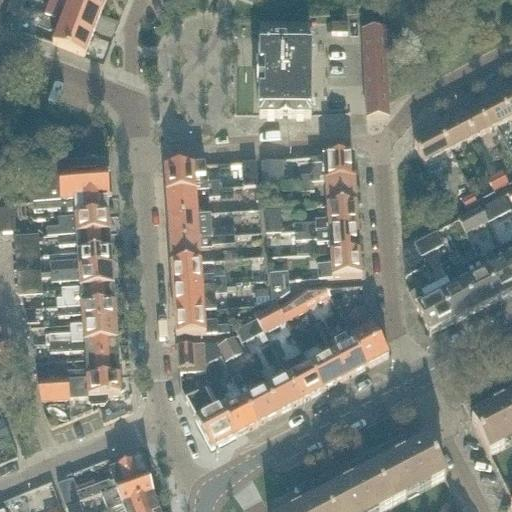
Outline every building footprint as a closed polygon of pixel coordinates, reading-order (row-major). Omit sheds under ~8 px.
[(12,0),(10,5),(24,10),(27,2),(22,0),(12,0)] [(101,17),(106,0),(70,0),(69,5),(101,17)] [(20,20),(24,10),(10,5),(7,15),(20,20)] [(93,37),(101,17),(69,5),(66,14),(60,12),(56,23),(93,37)] [(85,58),(93,37),(56,23),(51,34),(57,36),(53,46),(85,58)] [(332,27),(332,37),(348,37),(348,27),(332,27)] [(385,34),(363,35),(364,47),(367,120),(389,120),(389,112),(385,34)] [(311,120),(312,46),(260,45),(260,120),(311,120)] [(511,122),(511,103),(511,102),(509,98),(487,109),(498,130),(511,122)] [(475,141),(498,130),(487,109),(465,121),(475,141)] [(451,154),(475,141),(465,121),(440,134),(451,154)] [(425,167),(451,154),(440,134),(414,147),(425,167)] [(355,184),(353,163),(353,159),(311,162),(312,179),(302,179),(302,188),(314,187),(326,186),(355,184)] [(64,177),(67,176),(61,162),(57,163),(56,162),(32,173),(35,206),(107,201),(107,200),(110,200),(108,175),(71,178),(71,179),(65,179),(64,177)] [(273,164),(261,165),(262,188),(274,188),(273,165),(273,164)] [(258,190),(257,166),(242,167),(244,191),(258,190)] [(167,196),(196,194),(208,193),(207,185),(207,180),(208,180),(208,169),(165,171),(167,196)] [(495,179),(501,190),(508,186),(502,175),(495,179)] [(494,194),(501,190),(495,179),(488,183),(494,194)] [(208,193),(220,193),(219,184),(207,185),(208,193)] [(328,211),(357,208),(355,184),(326,186),(328,211)] [(303,196),(315,195),(314,187),(302,188),(303,196)] [(215,201),(221,201),(220,193),(208,193),(196,194),(167,196),(169,220),(198,218),(197,218),(216,216),(215,201)] [(466,211),(477,205),(474,198),(463,203),(466,211)] [(77,220),(108,218),(107,201),(35,206),(35,214),(61,212),(62,221),(77,220)] [(497,224),(511,216),(505,203),(490,211),(497,224)] [(295,236),(358,232),(357,208),(328,211),(329,226),(295,228),(295,236)] [(467,237),(489,225),(481,210),(459,222),(467,237)] [(0,224),(1,235),(16,234),(15,211),(0,211),(0,224)] [(280,216),(264,217),(265,240),(281,240),(280,232),(281,232),(280,216)] [(47,240),(109,236),(108,218),(77,220),(78,230),(46,232),(47,240)] [(198,230),(198,218),(169,220),(170,244),(199,242),(235,240),(235,231),(211,232),(211,229),(198,230)] [(331,258),(360,256),(358,232),(295,236),(296,246),(318,244),(318,247),(330,246),(331,258)] [(79,256),(111,254),(109,236),(47,240),(45,241),(46,249),(79,246),(79,256)] [(40,250),(39,241),(39,238),(15,240),(16,252),(40,250)] [(172,268),(201,266),(200,253),(212,252),(212,249),(236,247),(235,240),(199,242),(170,244),(172,268)] [(427,258),(438,252),(432,241),(421,247),(427,258)] [(511,244),(502,250),(511,268),(511,244)] [(406,280),(427,270),(415,249),(404,255),(406,280)] [(41,262),(41,259),(40,250),(16,252),(17,264),(41,262)] [(511,295),(511,268),(502,250),(491,256),(498,268),(486,274),(500,301),(511,295)] [(112,272),(111,254),(79,256),(80,266),(70,266),(70,264),(51,266),(52,276),(112,272)] [(309,284),(333,282),(362,280),(360,256),(331,258),(332,270),(320,271),(320,274),(309,275),(309,284)] [(458,275),(465,271),(460,260),(452,264),(458,275)] [(17,276),(42,274),(41,262),(17,264),(17,276)] [(500,301),(486,274),(481,263),(468,270),(474,281),(464,286),(478,313),(500,301)] [(464,286),(458,275),(452,264),(442,270),(453,291),(441,298),(456,325),(478,313),(464,286)] [(202,278),(201,266),(172,268),(174,292),(203,290),(215,289),(214,281),(214,278),(202,278)] [(113,290),(112,272),(52,276),(53,287),(71,285),(71,283),(81,282),(82,292),(113,290)] [(43,286),(42,276),(42,274),(17,276),(18,288),(43,286)] [(277,305),(289,297),(287,276),(270,278),(272,309),(277,305)] [(215,289),(226,288),(226,280),(214,281),(215,289)] [(44,298),(43,295),(43,286),(18,288),(19,300),(44,298)] [(174,292),(175,316),(204,314),(217,313),(216,298),(227,297),(226,288),(215,289),(203,290),(174,292)] [(58,312),(64,312),(114,308),(113,290),(82,292),(63,293),(64,302),(58,303),(58,312)] [(300,297),(308,312),(330,301),(325,291),(306,293),(300,297)] [(441,298),(427,305),(420,291),(410,296),(417,310),(431,337),(456,325),(441,298)] [(257,309),(270,308),(269,292),(256,293),(257,309)] [(309,314),(308,312),(300,297),(280,312),(287,326),(309,314)] [(256,320),(259,324),(265,337),(265,338),(287,326),(280,312),(277,305),(272,309),(270,310),(256,320)] [(114,308),(64,312),(58,312),(59,320),(84,318),(84,328),(116,326),(114,308)] [(373,330),(373,331),(363,311),(342,322),(352,342),(351,343),(353,346),(354,346),(367,371),(387,360),(388,361),(389,360),(373,330)] [(28,328),(40,327),(39,313),(25,314),(28,328)] [(217,326),(205,327),(204,314),(175,316),(177,340),(206,339),(230,337),(229,329),(217,329),(217,326)] [(265,337),(259,324),(237,336),(243,348),(265,337)] [(47,348),(51,348),(117,344),(116,326),(84,328),(71,329),(72,338),(46,339),(47,348)] [(332,342),(324,326),(317,330),(332,357),(345,383),(367,371),(354,346),(353,346),(343,352),(336,340),(332,342)] [(227,366),(244,357),(235,340),(218,350),(227,366)] [(0,363),(11,359),(3,341),(0,341),(0,363)] [(118,362),(117,344),(51,348),(51,357),(86,355),(87,364),(118,362)] [(207,376),(207,368),(206,348),(194,349),(196,371),(179,372),(180,378),(207,376)] [(206,348),(207,368),(222,361),(215,348),(206,348)] [(179,372),(196,371),(194,349),(178,350),(179,372)] [(324,362),(320,355),(316,353),(306,359),(305,358),(304,358),(310,369),(323,394),(345,383),(332,357),(324,362)] [(38,385),(40,385),(69,384),(119,380),(118,362),(87,364),(87,374),(37,377),(38,385)] [(301,406),(323,394),(310,369),(288,380),(301,406)] [(238,393),(245,389),(240,379),(233,382),(238,392),(238,393)] [(42,405),(89,402),(89,401),(121,398),(119,380),(69,384),(40,385),(38,385),(42,405)] [(279,417),(301,406),(288,380),(266,392),(279,417)] [(249,391),(246,391),(245,389),(238,393),(244,403),(257,429),(279,417),(266,392),(253,399),(249,391)] [(222,415),(220,410),(210,391),(186,403),(186,404),(187,404),(197,423),(196,423),(212,453),(235,440),(222,415)] [(235,440),(257,429),(244,403),(238,393),(238,392),(228,397),(231,404),(220,410),(222,415),(235,440)] [(490,459),(511,447),(511,403),(472,425),(490,459)] [(0,445),(11,441),(7,432),(0,434),(0,445)] [(393,509),(446,481),(428,448),(375,475),(393,509)] [(100,498),(147,481),(138,457),(125,462),(127,468),(110,474),(114,484),(110,486),(110,484),(78,496),(72,478),(67,480),(69,484),(58,488),(66,510),(82,504),(100,498)] [(327,511),(387,511),(393,509),(375,475),(323,503),(327,511)] [(105,511),(113,511),(115,511),(153,498),(147,481),(100,498),(105,511)] [(158,511),(153,498),(115,511),(114,511),(158,511)] [(327,511),(323,503),(304,511),(327,511)]
